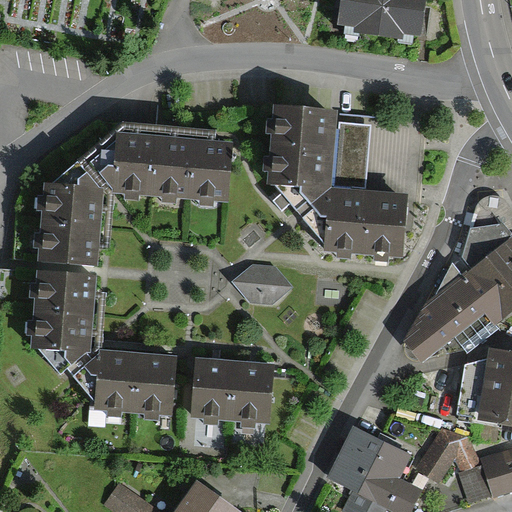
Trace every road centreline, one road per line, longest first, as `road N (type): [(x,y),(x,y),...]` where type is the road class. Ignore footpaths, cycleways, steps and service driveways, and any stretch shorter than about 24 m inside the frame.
road 1 (residential): [(496,65),(439,81),(304,59),(186,60),(87,105),(0,169)]
road 2 (residential): [(511,173),(461,199),(303,511)]
